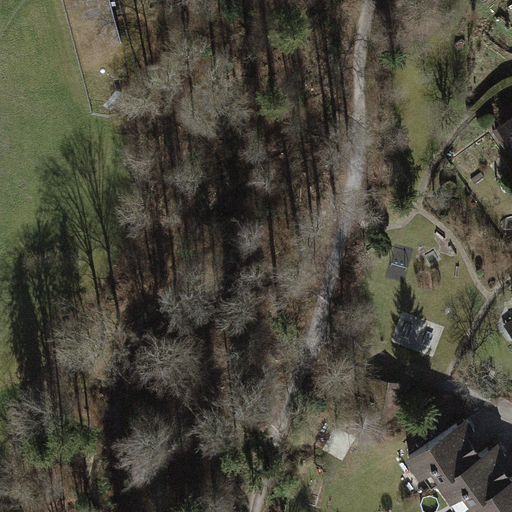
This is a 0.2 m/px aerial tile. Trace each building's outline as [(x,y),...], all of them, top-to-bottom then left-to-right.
[(511,115),(497,126),(511,148),(511,115)] [(430,322),(424,349),(438,352),(443,325),(430,322)] [(403,386),(373,381),(369,402),(376,412),(389,414),(399,407),(403,386)] [(434,466),(443,478),(478,454),(457,423),(409,456),(422,475),(434,466)] [(488,447),(478,454),(443,478),(440,480),(453,498),(465,490),(474,503),(510,478),(488,447)] [(511,511),(511,476),(510,478),(474,503),(471,504),(476,511),(511,511)]
